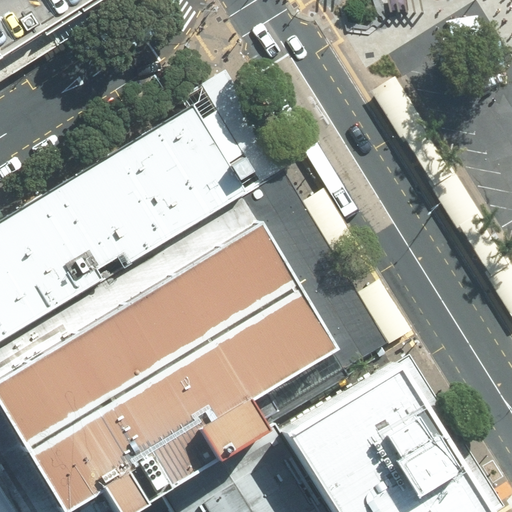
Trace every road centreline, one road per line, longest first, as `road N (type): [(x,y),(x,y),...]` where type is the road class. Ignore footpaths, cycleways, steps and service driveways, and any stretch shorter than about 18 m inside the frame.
road 1 (primary): [(256,0),(511,412)]
road 2 (residential): [(0,139),(151,44),(189,0)]
